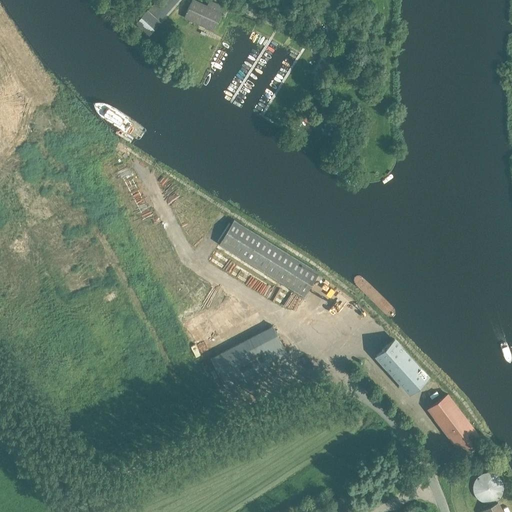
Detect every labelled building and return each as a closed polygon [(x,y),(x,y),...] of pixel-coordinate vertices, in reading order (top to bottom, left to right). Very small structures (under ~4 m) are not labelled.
[(157,19),(174,0),(157,0),(148,11),(147,10),(136,22),(149,34),(160,22),(157,19)] [(210,0),(207,6),(194,0),(192,0),(184,17),(213,31),(224,7),(210,0)] [(336,51),(327,46),(317,63),(312,71),(320,77),(336,51)] [(222,244),(305,295),(318,275),(234,224),(222,244)] [(272,326),(210,358),(227,390),(289,358),(272,326)] [(394,340),(376,356),(410,393),(428,377),(394,340)] [(463,455),(482,441),(447,395),(428,409),(463,455)] [(502,511),(497,502),(478,511),(477,511),(502,511)]
